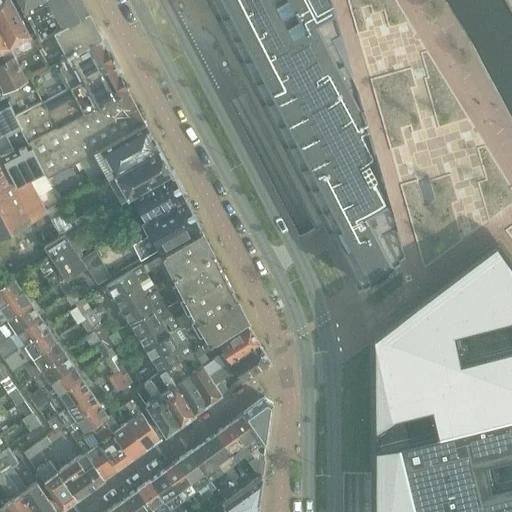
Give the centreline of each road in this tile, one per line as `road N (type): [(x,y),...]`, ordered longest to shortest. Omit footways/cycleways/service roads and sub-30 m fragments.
road 1 (tertiary): [(136,0),(293,301),(308,369)]
road 2 (tertiary): [(329,358),(298,254),(164,0)]
road 3 (residential): [(286,375),(185,441),(153,450),(71,511)]
road 4 (tertiary): [(334,511),(329,358)]
road 5 (tertiary): [(308,369),(308,511)]
